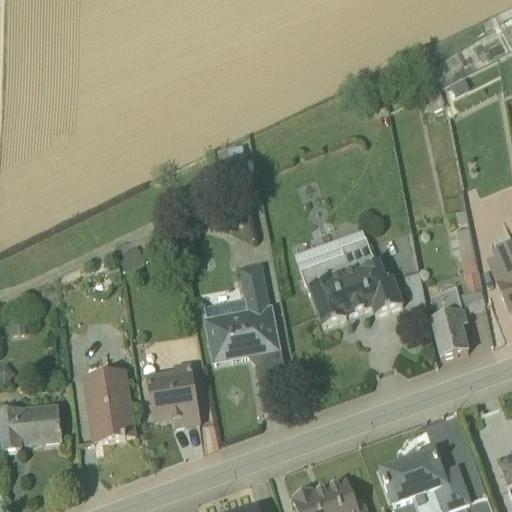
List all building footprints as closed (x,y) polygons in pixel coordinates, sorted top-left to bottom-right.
[(511,18),(423,63),(441,99),(442,98),(511,64),(511,18)] [(385,98),(372,99),(376,120),(388,118),(385,98)] [(439,103),(419,110),(425,125),(445,118),(439,103)] [(242,158),(215,163),(220,193),(247,189),(242,158)] [(128,256),(116,261),(125,284),(144,275),(136,259),(171,243),(177,240),(176,236),(128,256)] [(486,321),(480,294),(469,240),(455,243),(465,293),(445,298),(446,303),(438,306),(437,305),(432,307),(436,325),(437,325),(442,324),(444,328),(431,333),(441,371),(441,372),(468,365),(461,340),(468,338),(465,326),(486,321)] [(374,329),(403,319),(393,290),(386,292),(380,276),(375,277),(367,253),(341,263),(344,270),(302,285),(322,342),(348,332),(347,329),(371,322),(374,329)] [(511,326),(511,257),(492,266),(494,272),(487,275),(509,327),(511,326)] [(238,281),(244,312),(204,321),(215,377),(256,369),(261,396),(283,391),(261,277),(238,281)] [(25,333),(10,335),(12,348),(27,346),(25,333)] [(411,344),(401,364),(417,371),(427,351),(411,344)] [(16,387),(6,375),(0,380),(0,391),(5,397),(16,387)] [(175,386),(147,390),(147,391),(155,439),(172,436),(173,443),(201,439),(192,378),(175,380),(175,386)] [(93,459),(138,452),(127,385),(82,392),(93,459)] [(63,457),(59,420),(59,419),(26,422),(25,423),(0,425),(0,446),(2,467),(23,465),(23,460),(63,457)] [(380,485),(389,511),(469,511),(458,479),(440,485),(434,466),(380,485)] [(511,469),(511,470),(511,473),(498,478),(507,502),(511,500),(511,469)] [(352,511),(347,492),(292,511),(352,511)]
